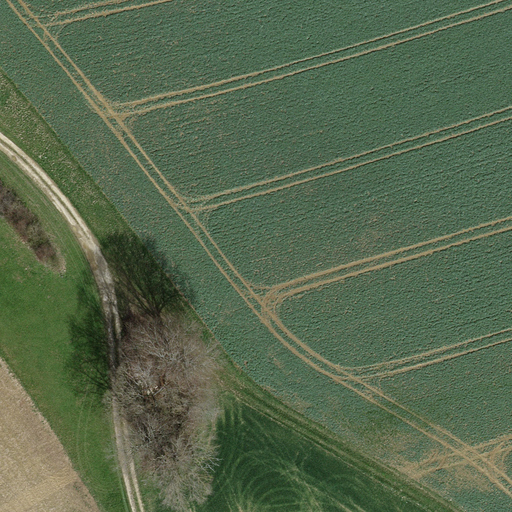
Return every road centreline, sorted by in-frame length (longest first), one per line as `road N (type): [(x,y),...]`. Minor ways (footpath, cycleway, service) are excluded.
road 1 (track): [(435,511),(246,398),(94,260)]
road 2 (track): [(138,511),(94,260)]
road 3 (track): [(94,260),(52,197),(0,146)]
